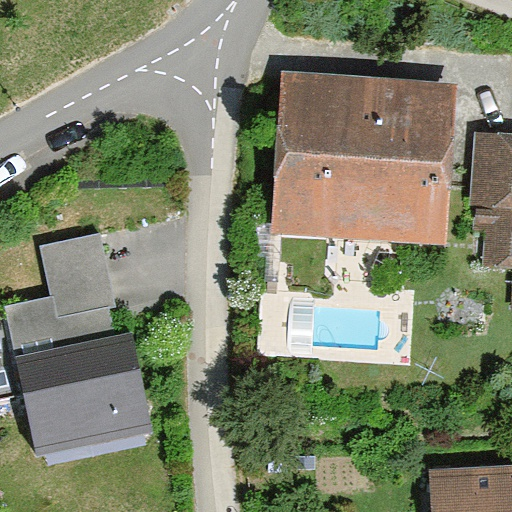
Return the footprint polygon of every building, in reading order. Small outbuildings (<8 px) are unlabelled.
[(456,91),(288,79),(276,236),(326,239),(402,245),(444,248),(449,185),(456,91)] [(511,137),(473,135),(470,187),(469,210),(477,210),(475,231),(486,232),(484,269),(511,270),(511,137)] [(100,238),(41,250),(51,303),(56,324),(110,313),(115,312),(111,290),(100,238)] [(144,432),(150,433),(133,340),(116,344),(112,325),(110,313),(56,324),(51,303),(6,312),(27,414),(37,455),(45,453),(144,432)] [(511,511),(511,475),(431,479),(432,511),(511,511)]
